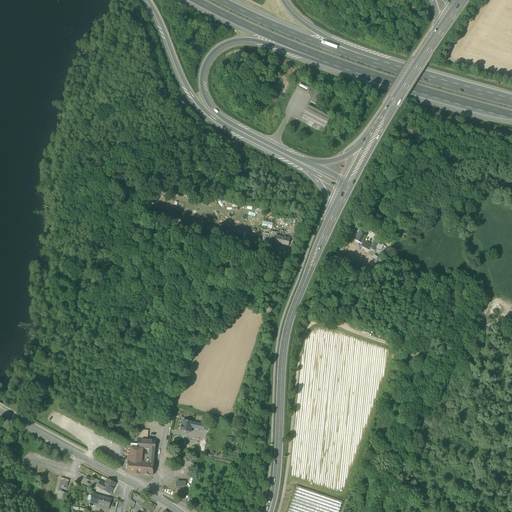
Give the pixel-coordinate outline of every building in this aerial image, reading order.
[(310,102),(316,105),(321,95),(315,93),(310,102)] [(302,117),(325,129),(330,118),(308,106),(302,117)] [(263,221),(262,228),(272,229),(273,223),(263,221)] [(374,240),(371,245),(363,241),(366,236),(359,232),(354,240),(361,244),(371,249),(374,251),(376,248),(378,243),(374,240)] [(290,239),(277,236),(275,243),(289,246),(290,239)] [(186,431),(189,434),(192,432),(190,430),(191,426),(190,426),(191,422),(183,420),(183,421),(182,421),(182,424),(182,425),(180,430),(186,431)] [(196,429),(207,431),(208,425),(191,422),(190,426),(191,426),(197,427),(196,429)] [(148,440),(148,431),(139,430),(138,439),(147,440),(148,440)] [(147,449),(149,450),(149,446),(147,445),(147,440),(138,439),(138,444),(137,449),(144,449),(147,449)] [(148,440),(147,440),(147,445),(149,446),(149,450),(155,450),(155,440),(148,440)] [(153,476),(154,461),(149,460),(149,459),(147,459),(147,456),(146,455),(142,455),(142,451),(144,451),(144,449),(137,449),(130,448),(129,461),(129,462),(128,467),(128,472),(153,476)] [(181,461),(190,473),(193,470),(194,466),(192,464),(198,459),(196,456),(194,457),(188,455),(181,461)] [(103,491),(110,495),(116,484),(109,480),(106,485),(100,482),(98,487),(103,490),(103,491)] [(287,511),(338,511),(342,501),(297,486),(287,511)] [(58,498),(65,501),(68,494),(61,491),(58,498)] [(91,502),(109,508),(111,501),(93,495),(92,496),(91,501),(91,502)]
